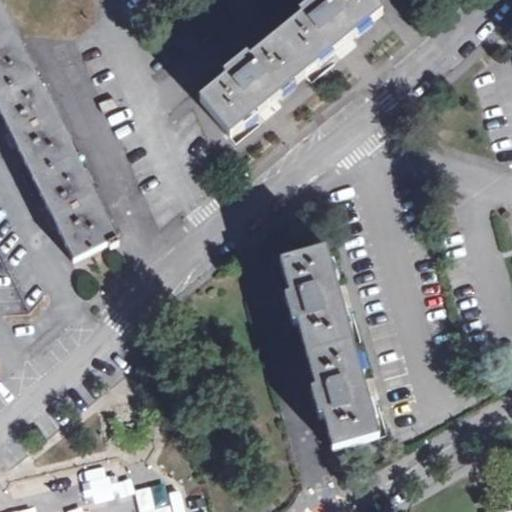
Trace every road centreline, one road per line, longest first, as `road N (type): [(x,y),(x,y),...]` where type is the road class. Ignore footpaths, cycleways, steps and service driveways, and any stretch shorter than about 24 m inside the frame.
road 1 (residential): [(0,426),(120,328),(213,233),(346,138)]
road 2 (unclassified): [(336,511),(511,408)]
road 3 (residential): [(346,138),(490,0)]
road 4 (residential): [(511,186),(346,138)]
